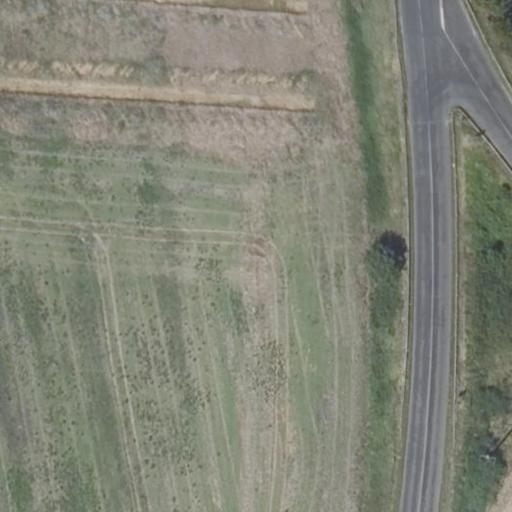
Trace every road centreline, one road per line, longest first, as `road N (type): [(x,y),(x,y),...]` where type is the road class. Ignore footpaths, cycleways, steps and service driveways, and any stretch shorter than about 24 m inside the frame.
road 1 (tertiary): [(416,511),(434,325),(422,16)]
road 2 (tertiary): [(422,16),(443,27),(511,129)]
